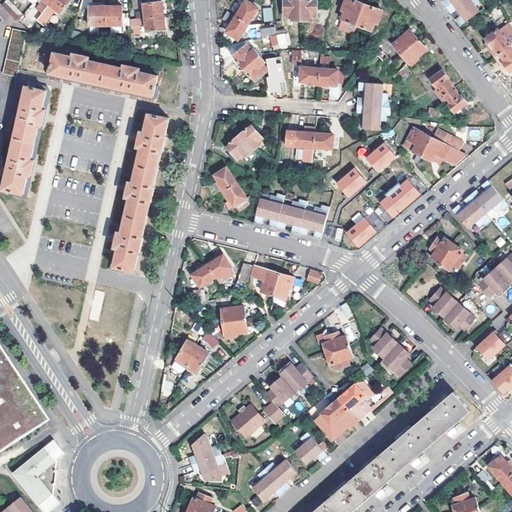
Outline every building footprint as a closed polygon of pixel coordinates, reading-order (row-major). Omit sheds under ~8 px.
[(8,0),(3,5),(20,22),(25,16),(9,0),(8,0)] [(56,10),(61,14),(71,0),(54,0),(50,5),(56,10)] [(286,1),(286,18),(294,18),(294,21),(311,21),(311,18),(319,17),(318,0),(313,0),(312,0),(291,0),(292,1),(286,1)] [(366,4),(356,0),(353,8),(344,4),(339,18),(343,19),(339,28),(355,34),(358,25),(366,4)] [(454,19),(459,25),(478,11),(473,4),(477,1),(476,0),(450,0),(444,5),(450,14),(455,10),(459,15),(454,19)] [(42,14),(50,5),(45,1),(37,10),(42,14)] [(163,2),(144,4),(146,18),(164,15),(163,2)] [(233,26),(229,32),(241,40),(260,9),(249,2),(245,7),(242,6),(230,25),(233,26)] [(366,4),(358,25),(371,30),(374,22),(378,24),(380,18),(371,14),(374,7),(366,4)] [(32,20),(39,14),(33,5),(25,11),(32,20)] [(56,10),(50,5),(42,14),(36,21),(44,26),(56,10)] [(91,7),(89,26),(105,28),(107,8),(91,7)] [(262,8),(263,22),(273,21),(272,7),(262,8)] [(383,11),(374,7),(371,14),(380,18),(383,11)] [(105,28),(121,29),(123,9),(107,8),(105,28)] [(131,20),(133,33),(141,32),(141,25),(147,24),(147,31),(166,29),(164,15),(146,18),(131,20)] [(496,25),(498,29),(499,30),(506,25),(502,21),(496,25)] [(511,25),(510,22),(506,25),(499,30),(498,29),(485,39),(488,42),(484,44),(494,58),(511,44),(511,25)] [(264,29),(265,37),(278,35),(277,28),(264,29)] [(399,35),(392,41),(406,59),(409,57),(411,59),(415,56),(417,57),(427,49),(411,29),(400,37),(399,35)] [(13,30),(2,75),(17,78),(28,34),(13,30)] [(317,30),(313,44),(322,46),(325,32),(317,30)] [(280,35),(281,48),(289,47),(287,34),(280,35)] [(511,44),(494,58),(503,71),(507,68),(510,72),(511,70),(511,44)] [(266,62),(256,50),(253,52),(248,45),(236,55),(239,60),(238,61),(252,78),(254,76),(257,81),(269,70),(264,64),(266,62)] [(291,62),(301,62),(301,50),(291,50),(291,62)] [(56,54),(51,73),(80,80),(82,80),(130,90),(155,96),(159,76),(140,72),(141,68),(126,65),(125,69),(90,61),(91,57),(76,54),(74,58),(56,54)] [(339,69),(303,67),(302,82),(310,82),(310,85),(330,86),(330,83),(339,84),(339,69)] [(449,78),(443,71),(431,79),(438,89),(436,91),(441,98),(454,88),(448,79),(449,78)] [(358,115),(358,123),(383,124),(383,117),(388,117),(388,110),(392,110),(393,93),(389,93),(389,86),(385,86),(385,79),(361,78),(360,85),(367,85),(367,93),(360,93),(359,109),(366,109),(366,115),(358,115)] [(28,87),(4,190),(14,192),(24,194),(28,176),(32,177),(34,169),(35,161),(32,160),(39,125),(43,126),(45,118),(46,111),(43,110),(47,91),(28,87)] [(447,102),(454,112),(467,103),(461,95),(460,95),(454,88),(441,98),(445,104),(447,102)] [(430,107),(427,116),(442,120),(444,111),(430,107)] [(118,258),(115,267),(125,269),(135,272),(140,254),(141,254),(145,238),(143,238),(151,203),(153,204),(156,188),(155,188),(163,153),(164,153),(167,138),(166,137),(171,119),(150,115),(146,133),(143,132),(141,139),(139,148),(143,149),(135,183),(131,182),(129,189),(127,197),(131,198),(123,233),(120,233),(118,240),(116,248),(120,249),(118,258)] [(228,149),(239,161),(245,155),(247,158),(261,146),(259,144),(264,139),(254,127),(250,130),(249,129),(231,143),(233,144),(228,149)] [(308,133),(288,131),(287,146),(306,147),(305,162),(315,163),(317,148),(334,149),(335,134),(328,134),(328,131),(318,131),(319,128),(308,128),(308,133)] [(414,128),(404,147),(430,160),(434,153),(441,157),(453,163),(464,153),(459,151),(431,137),(414,128)] [(436,128),(431,137),(459,151),(464,142),(436,128)] [(469,138),(477,140),(479,130),(471,129),(469,138)] [(386,143),(367,158),(379,172),(398,157),(386,143)] [(441,157),(434,153),(430,160),(437,164),(441,157)] [(338,183),(350,197),(368,182),(356,168),(338,183)] [(225,204),(229,210),(246,198),(226,169),(214,177),(219,184),(217,185),(228,201),(225,204)] [(375,196),(394,217),(421,193),(402,172),(375,196)] [(452,210),(468,228),(475,222),(479,227),(483,223),(485,225),(491,220),(485,214),(491,208),(495,213),(500,208),(502,211),(508,206),(487,181),(481,185),(486,191),(480,195),(476,190),(464,200),(468,206),(463,210),(458,205),(452,210)] [(314,236),(322,238),(330,206),(322,204),(322,207),(316,205),(314,211),(306,209),(308,200),(300,198),(299,201),(293,200),(292,205),(284,203),(286,194),(278,192),(277,195),(271,194),(270,199),(261,197),(255,220),(263,222),(264,216),(272,218),(270,224),(285,228),(287,221),(294,223),(292,230),(307,234),(309,228),(316,229),(314,236)] [(387,223),(392,217),(377,206),(367,219),(379,228),(384,221),(387,223)] [(378,231),(362,214),(344,230),(360,247),(378,231)] [(434,253),(431,258),(450,271),(454,266),(459,270),(464,262),(468,257),(463,253),(464,251),(445,238),(443,240),(438,236),(434,243),(430,250),(434,253)] [(221,283),(236,273),(220,250),(214,254),(217,257),(208,263),(218,277),(221,283)] [(495,291),(497,293),(508,283),(511,280),(511,255),(478,284),(489,297),(495,291)] [(194,276),(202,287),(218,277),(208,263),(199,270),(200,272),(194,276)] [(255,265),(252,275),(265,279),(261,291),(275,295),(281,274),(255,265)] [(307,279),(319,283),(323,274),(310,270),(307,279)] [(275,295),(287,298),(290,286),(288,285),(289,280),(287,279),(288,275),(281,274),(275,295)] [(508,283),(497,293),(499,296),(510,286),(508,283)] [(458,325),(464,331),(475,318),(440,286),(429,299),(435,304),(432,307),(435,310),(438,312),(444,318),(455,328),(458,325)] [(224,314),(226,337),(235,337),(234,334),(248,333),(246,307),(233,308),(233,310),(229,311),(229,313),(224,314)] [(454,330),(455,328),(444,318),(442,320),(454,330)] [(209,341),(214,348),(221,342),(210,328),(203,340),(209,341)] [(381,329),(370,343),(377,349),(375,350),(387,360),(384,363),(397,373),(398,370),(405,376),(415,363),(409,358),(413,353),(410,351),(412,348),(408,346),(406,348),(394,339),(396,336),(392,333),(390,336),(381,329)] [(507,345),(495,331),(478,347),(490,360),(507,345)] [(326,345),(333,366),(335,366),(337,371),(352,366),(349,360),(355,358),(347,337),(342,338),(340,333),(325,339),(327,344),(326,345)] [(176,362),(197,374),(209,353),(189,341),(176,362)] [(0,453),(51,420),(0,342),(0,453)] [(367,362),(360,368),(367,376),(374,370),(367,362)] [(315,377),(305,364),(304,363),(298,368),(296,366),(282,378),(276,383),(272,386),(270,388),(271,391),(266,396),(272,403),(278,409),(287,401),(315,377)] [(294,363),(280,375),(282,378),(296,366),(295,365),(294,363)] [(511,388),(511,366),(511,365),(493,380),(505,394),(511,388)] [(365,384),(359,383),(340,400),(359,421),(371,411),(360,398),(370,389),(365,384)] [(454,392),(313,511),(352,511),(357,508),(386,484),(390,479),(416,458),(421,453),(447,432),(457,423),(471,411),(454,392)] [(350,426),(351,428),(359,421),(340,400),(316,420),(333,440),(350,426)] [(272,403),(265,410),(276,423),(283,416),(278,409),(272,403)] [(251,406),(245,411),(240,415),(232,422),(245,438),(264,421),(251,406)] [(457,423),(447,432),(453,439),(463,431),(457,423)] [(304,445),(296,453),(307,465),(318,457),(322,462),(328,456),(309,433),(301,440),(304,445)] [(201,471),(204,481),(222,482),(222,477),(218,467),(224,465),(218,447),(212,449),(208,437),(206,434),(193,446),(196,456),(189,458),(194,473),(201,471)] [(23,466),(22,484),(45,511),(51,511),(62,504),(56,495),(57,482),(53,481),(54,472),(57,473),(57,459),(65,453),(54,440),(23,466)] [(422,465),(428,460),(421,453),(416,458),(422,465)] [(511,464),(504,456),(491,466),(504,481),(511,473),(511,464)] [(252,489),(264,503),(275,493),(279,499),(291,488),(287,483),(297,474),(286,461),(277,469),(273,464),(258,477),(261,481),(252,489)] [(22,484),(23,466),(14,474),(22,484)] [(483,471),(478,475),(484,483),(489,479),(483,471)] [(390,479),(386,484),(392,491),(397,487),(390,479)] [(195,497),(188,511),(213,511),(217,504),(212,502),(213,499),(199,493),(197,498),(195,497)] [(454,505),(455,511),(481,511),(477,497),(471,499),(469,494),(454,498),(456,504),(454,505)] [(34,511),(21,495),(0,511),(34,511)]
